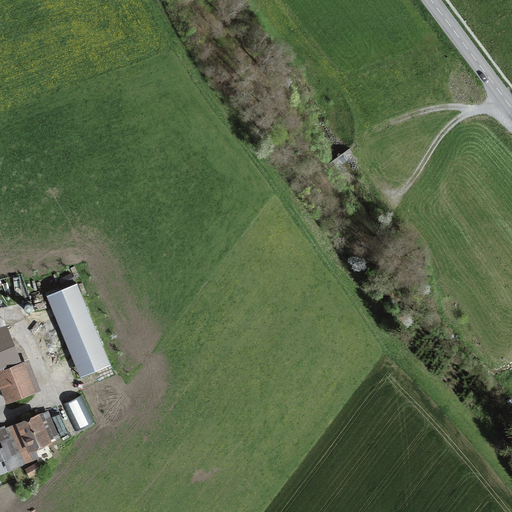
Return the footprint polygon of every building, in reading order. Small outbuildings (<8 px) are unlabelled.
[(80,376),(112,364),(80,280),(49,292),(80,376)] [(1,330),(0,330),(0,348),(1,350),(8,347),(1,330)] [(29,358),(0,368),(0,384),(6,400),(40,389),(29,358)] [(80,397),(66,401),(75,429),(89,425),(80,397)] [(57,407),(10,429),(26,464),(36,460),(32,450),(69,433),(57,407)] [(11,442),(1,446),(11,470),(21,466),(11,442)]
